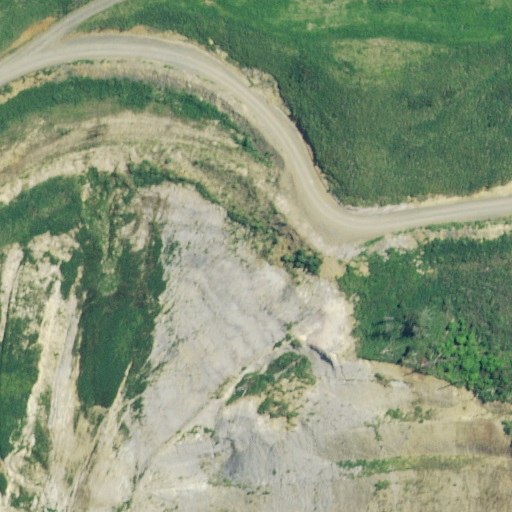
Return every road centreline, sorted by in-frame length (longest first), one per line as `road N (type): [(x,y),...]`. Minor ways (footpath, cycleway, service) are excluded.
road 1 (track): [(511,187),(412,205),(360,202),(339,187),(292,106),(196,38),(86,18)]
road 2 (track): [(99,0),(86,18),(0,68)]
